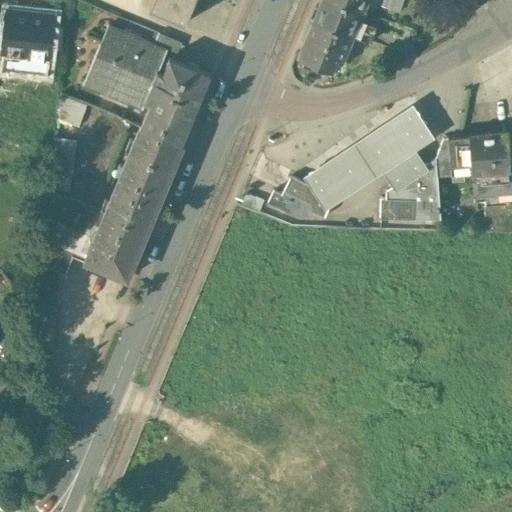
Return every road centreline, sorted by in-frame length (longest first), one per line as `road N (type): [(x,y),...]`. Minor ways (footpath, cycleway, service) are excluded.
road 1 (tertiary): [(54,511),(238,92)]
road 2 (residential): [(511,20),(423,73),(343,103),(303,109),(238,92)]
